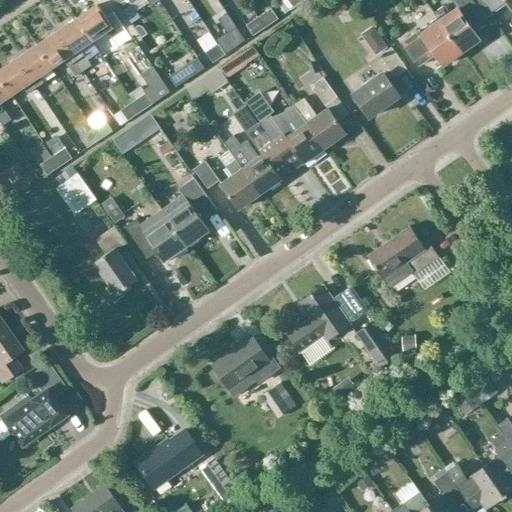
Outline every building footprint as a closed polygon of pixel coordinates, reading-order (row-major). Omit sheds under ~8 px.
[(306,0),(287,0),(294,9),(306,0)] [(343,0),(337,0),(329,5),(336,15),(348,7),(343,0)] [(444,5),(433,13),(436,18),(439,22),(460,52),(478,39),(471,28),(488,16),(476,0),(451,0),(458,9),(450,14),(444,5)] [(511,0),(479,0),(490,15),(507,2),(511,8),(511,0)] [(98,4),(78,17),(93,40),(103,33),(114,48),(127,39),(126,37),(121,29),(117,31),(108,17),(98,4)] [(259,17),(266,27),(278,19),(271,8),(259,17)] [(78,17),(58,31),(84,70),(91,65),(80,49),(93,40),(78,17)] [(266,27),(259,17),(246,25),(254,36),(266,27)] [(418,31),(402,42),(418,65),(434,54),(442,65),(460,52),(439,22),(436,18),(429,23),(432,27),(421,35),(418,31)] [(358,48),(374,44),(369,23),(353,26),(358,48)] [(138,26),(135,28),(142,38),(148,34),(142,26),(138,26)] [(219,44),(226,54),(238,46),(245,41),(244,39),(236,27),(216,40),(219,44)] [(38,45),(53,67),(64,59),(75,75),(84,70),(58,31),(38,45)] [(210,32),(198,40),(206,52),(219,44),(216,40),(213,35),(210,32)] [(374,46),(373,52),(376,56),(388,48),(382,40),(374,46)] [(226,54),(219,44),(206,52),(213,63),(226,54)] [(251,44),(236,54),(244,66),(259,56),(251,44)] [(17,59),(36,86),(44,81),(41,76),(53,67),(38,45),(17,59)] [(395,78),(406,70),(391,48),(380,56),(388,68),(352,93),(369,117),(399,96),(387,79),(393,75),(395,78)] [(198,58),(169,78),(174,86),(176,88),(205,68),(204,66),(198,58)] [(17,59),(0,70),(0,76),(12,95),(24,87),(28,92),(36,86),(17,59)] [(218,66),(208,73),(215,84),(225,77),(218,66)] [(0,76),(0,120),(3,126),(11,120),(5,109),(4,110),(0,104),(0,103),(12,95),(0,76)] [(338,97),(323,77),(311,85),(326,105),(338,97)] [(147,91),(153,100),(166,91),(160,82),(147,91)] [(133,102),(140,112),(153,103),(146,93),(133,102)] [(256,96),(244,104),(246,108),(282,158),(292,151),(302,165),(324,149),(293,106),(283,113),(296,131),(287,137),(256,96)] [(293,106),(324,149),(345,135),(327,109),(317,116),(304,98),(293,106)] [(140,112),(133,102),(121,110),(128,121),(140,112)] [(234,136),(224,143),(229,150),(228,151),(235,161),(259,196),(282,180),(272,165),(282,158),(246,108),(235,116),(263,154),(259,157),(248,141),(245,141),(240,144),(234,136)] [(93,129),(100,139),(112,130),(106,120),(93,129)] [(130,125),(112,138),(122,153),(140,140),(130,125)] [(100,139),(93,129),(81,138),(88,147),(100,139)] [(32,141),(22,145),(28,161),(38,156),(32,141)] [(53,156),(60,166),(73,158),(66,148),(53,156)] [(60,166),(53,156),(40,165),(47,175),(60,166)] [(183,160),(172,168),(182,182),(193,175),(183,160)] [(193,169),(208,189),(220,180),(205,160),(193,169)] [(232,176),(221,184),(239,210),(259,196),(235,161),(226,167),(232,176)] [(73,166),(54,179),(59,187),(56,188),(73,213),(95,198),(73,166)] [(12,184),(19,195),(32,186),(25,175),(12,184)] [(175,202),(163,211),(167,217),(166,218),(186,246),(208,231),(201,221),(211,214),(216,211),(194,178),(179,188),(184,196),(175,202)] [(28,222),(56,207),(47,189),(18,205),(28,222)] [(113,199),(103,206),(116,224),(126,217),(113,199)] [(166,218),(167,217),(162,209),(139,225),(135,220),(124,227),(146,259),(156,252),(163,262),(186,246),(166,218)] [(92,262),(95,267),(86,273),(98,291),(107,284),(114,295),(117,293),(119,296),(129,288),(128,286),(136,280),(115,249),(124,242),(113,226),(95,238),(105,253),(92,262)] [(415,275),(440,258),(432,247),(426,250),(411,227),(368,257),(384,280),(385,280),(390,288),(413,271),(415,275)] [(324,343),(350,325),(324,287),(300,304),(311,319),(288,335),(300,352),(321,338),(324,343)] [(355,333),(379,368),(398,355),(374,321),(355,333)] [(11,357),(20,351),(0,322),(0,381),(0,382),(20,369),(11,357)] [(415,335),(401,336),(402,351),(415,351),(415,335)] [(253,338),(213,366),(230,390),(234,397),(258,380),(259,382),(280,368),(271,356),(267,358),(253,338)] [(28,401),(2,419),(21,446),(65,415),(53,397),(66,388),(49,364),(31,376),(41,391),(28,400),(28,401)] [(508,381),(511,377),(511,364),(502,372),(508,381)] [(358,392),(347,379),(328,393),(339,406),(358,392)] [(474,391),(482,403),(497,392),(489,381),(474,391)] [(262,396),(278,418),(297,405),(281,382),(262,396)] [(479,404),(471,393),(457,404),(465,414),(479,404)] [(424,427),(431,436),(445,426),(438,417),(424,427)] [(511,426),(506,418),(496,425),(501,434),(511,448),(511,426)] [(137,462),(154,488),(202,455),(186,430),(169,442),(168,440),(137,462)] [(484,467),(504,496),(511,489),(511,469),(506,461),(511,457),(511,448),(501,434),(491,441),(500,455),(484,467)] [(413,446),(419,441),(414,435),(408,439),(413,446)] [(211,462),(204,467),(212,479),(219,473),(211,462)] [(504,496),(484,467),(467,478),(457,465),(446,472),(461,493),(471,486),(486,508),(504,496)] [(352,478),(362,492),(373,484),(363,470),(352,478)] [(428,505),(433,511),(459,511),(451,500),(461,493),(446,472),(433,481),(443,495),(428,505)] [(105,484),(71,508),(74,511),(123,511),(120,508),(121,507),(105,484)] [(419,492),(391,511),(392,511),(433,511),(428,505),(419,492)] [(306,510),(307,511),(325,511),(318,501),(306,510)]
